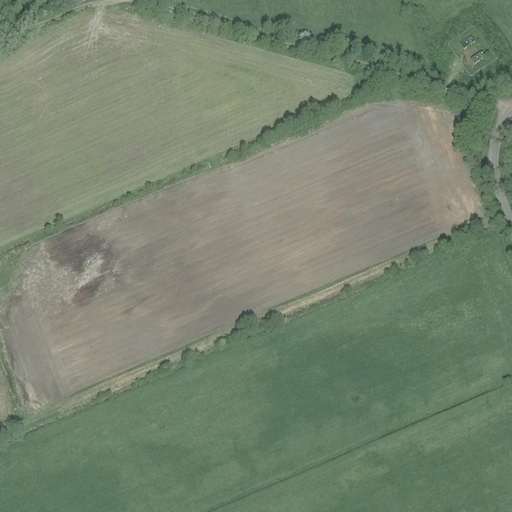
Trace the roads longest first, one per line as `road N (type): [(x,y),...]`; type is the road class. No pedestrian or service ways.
road 1 (track): [(511,107),(141,0)]
road 2 (unclassified): [(511,228),(493,169),(497,133),(511,106)]
